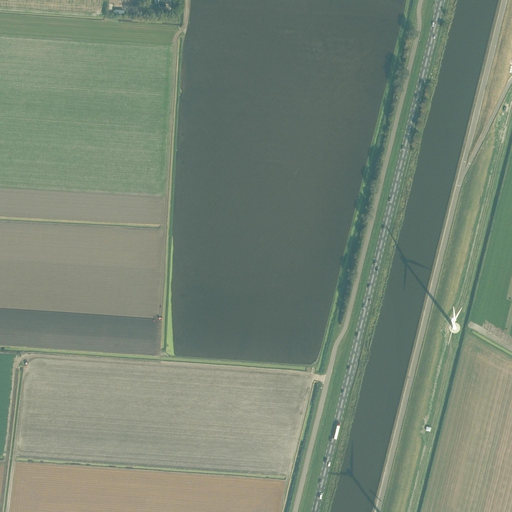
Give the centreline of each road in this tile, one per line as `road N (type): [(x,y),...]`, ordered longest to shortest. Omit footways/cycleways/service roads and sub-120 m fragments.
road 1 (unclassified): [(294,511),(421,0)]
road 2 (primary): [(315,511),(441,0)]
road 3 (track): [(8,511),(31,354),(282,370),(312,375),(308,394)]
road 4 (unclassified): [(378,511),(460,181)]
road 5 (unclassified): [(460,181),(505,0)]
road 6 (track): [(0,511),(17,362),(26,358)]
